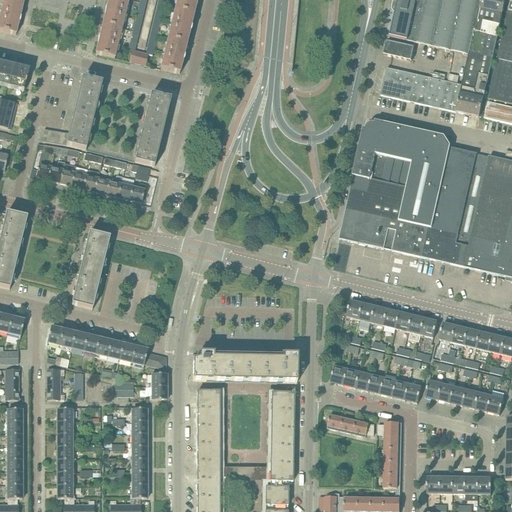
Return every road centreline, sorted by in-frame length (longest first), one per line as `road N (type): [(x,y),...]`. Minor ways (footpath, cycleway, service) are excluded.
road 1 (residential): [(203,249),(182,341),(178,511)]
road 2 (residential): [(309,511),(312,277)]
road 3 (residential): [(35,511),(35,305)]
road 4 (unclassified): [(511,325),(312,277)]
road 5 (residential): [(411,463),(480,465),(491,449),(491,436),(478,429),(414,416)]
road 6 (residential): [(349,106),(511,143)]
road 7 (residential): [(14,205),(51,56)]
road 8 (residential): [(252,115),(227,163),(203,249)]
road 9 (residential): [(189,89),(51,56)]
road 10 (residential): [(152,238),(14,205)]
road 11 (secondary): [(252,115),(245,156),(258,186),(283,199),(312,195)]
road 12 (residential): [(156,334),(35,305)]
road 13 (secondary): [(349,106),(327,135),(303,140),(283,127),(271,92)]
